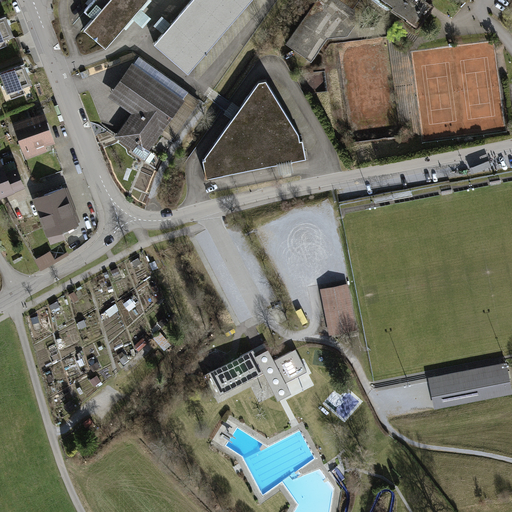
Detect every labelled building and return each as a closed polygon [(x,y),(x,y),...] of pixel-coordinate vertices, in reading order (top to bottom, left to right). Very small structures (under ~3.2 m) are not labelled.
[(148,0),(102,0),(103,1),(81,25),(105,47),(148,0)] [(251,0),(191,0),(153,44),(188,74),(251,0)] [(318,0),(287,49),(312,66),(347,13),(327,0),(318,0)] [(370,0),(419,33),(434,12),(426,6),(429,0),(370,0)] [(2,16),(0,16),(0,37),(9,34),(2,16)] [(20,63),(0,70),(0,77),(5,90),(28,81),(20,63)] [(188,104),(136,66),(112,98),(135,115),(123,130),(152,151),(188,104)] [(266,80),(259,82),(205,158),(205,160),(203,161),(206,179),(307,160),(303,141),(300,141),(299,136),(266,80)] [(41,114),(11,125),(26,161),(48,152),(46,147),(53,144),(41,114)] [(0,198),(16,192),(27,187),(18,167),(8,172),(0,154),(0,198)] [(278,176),(292,176),(292,167),(278,167),(278,176)] [(65,187),(31,200),(50,247),(67,241),(63,231),(80,224),(65,187)] [(155,261),(149,264),(153,270),(158,268),(155,261)] [(349,286),(321,291),(330,337),(358,332),(349,286)] [(260,346),(220,366),(232,388),(264,372),(267,378),(280,371),(285,382),(307,371),(295,349),(274,360),(272,355),(270,356),(266,358),(260,346)] [(505,368),(431,383),(436,410),(511,395),(505,368)] [(256,383),(260,395),(272,391),(268,379),(256,383)]
